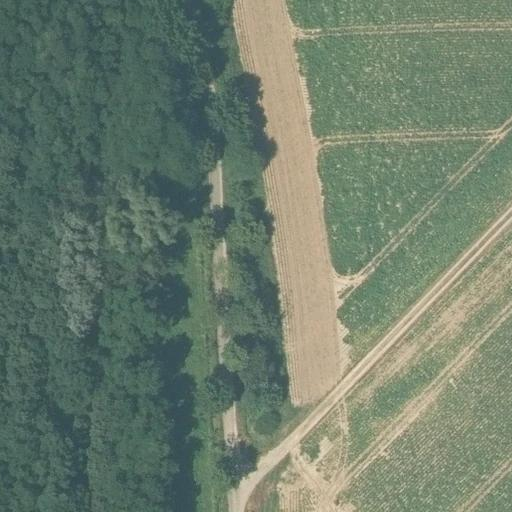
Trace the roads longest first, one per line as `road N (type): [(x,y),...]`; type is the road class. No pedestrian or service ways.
road 1 (unclassified): [(187,0),(208,134),(232,511)]
road 2 (track): [(511,215),(252,476),(230,483)]
